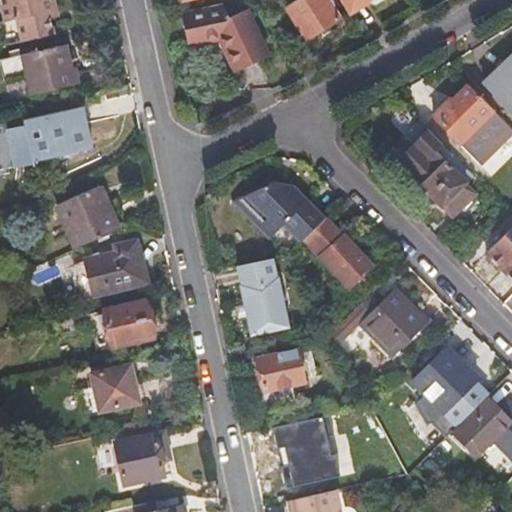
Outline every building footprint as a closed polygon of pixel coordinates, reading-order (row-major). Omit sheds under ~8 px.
[(59,11),(56,0),(1,0),(7,23),(19,20),(24,42),(57,35),(52,13),(59,11)] [(327,0),(305,0),(289,10),(307,40),(340,20),(327,0)] [(342,0),(351,12),(372,0),(342,0)] [(223,8),(185,15),(191,43),(220,39),(235,70),(266,54),(247,11),(229,19),(223,8)] [(65,44),(2,59),(6,80),(26,76),(31,94),(74,84),(65,44)] [(511,59),(486,84),(511,110),(511,59)] [(504,119),(470,85),(454,101),(453,100),(435,117),(472,155),(492,135),(489,133),(504,119)] [(85,108),(25,122),(26,127),(11,130),(18,160),(33,157),(35,164),(71,156),(71,153),(94,147),(85,108)] [(428,129),(420,121),(406,135),(413,144),(428,129)] [(428,129),(413,144),(399,159),(415,174),(412,176),(443,207),(444,207),(453,215),(465,203),(469,207),(476,200),(477,199),(477,197),(477,195),(476,193),(468,185),(476,177),(428,129)] [(308,240),(328,220),(296,188),(288,196),(276,184),(238,202),(274,238),(286,227),(303,245),(308,240)] [(58,207),(77,249),(121,229),(103,188),(58,207)] [(375,266),(328,220),(308,240),(352,288),(375,266)] [(511,267),(511,266),(511,232),(491,253),(508,270),(511,267)] [(140,240),(118,246),(118,253),(104,257),(89,260),(97,296),(150,284),(140,240)] [(118,253),(118,246),(116,248),(103,251),(104,257),(118,253)] [(277,260),(239,267),(254,335),(292,327),(277,260)] [(334,334),(340,346),(362,325),(396,358),(431,323),(397,290),(384,302),(375,293),(334,334)] [(147,301),(108,310),(116,346),(155,338),(147,301)] [(416,384),(429,396),(420,406),(433,434),(439,430),(448,438),(489,395),(476,382),(481,377),(451,348),(416,384)] [(298,352),(260,360),(267,391),(261,392),(265,407),(296,399),(293,384),(305,381),(298,352)] [(132,365),(94,375),(101,413),(140,404),(132,365)] [(373,407),(373,408),(386,432),(387,434),(403,426),(387,393),(373,407)] [(511,420),(492,400),(448,444),(469,465),(479,455),(480,456),(511,421),(511,420)] [(317,432),(286,439),(297,490),(328,482),(317,432)] [(387,434),(386,432),(378,437),(387,457),(397,453),(387,434)] [(163,435),(117,444),(125,485),(171,477),(163,435)] [(343,492),(293,503),(294,511),(345,511),(346,511),(343,492)] [(112,511),(185,511),(184,506),(158,511),(157,502),(112,511)]
